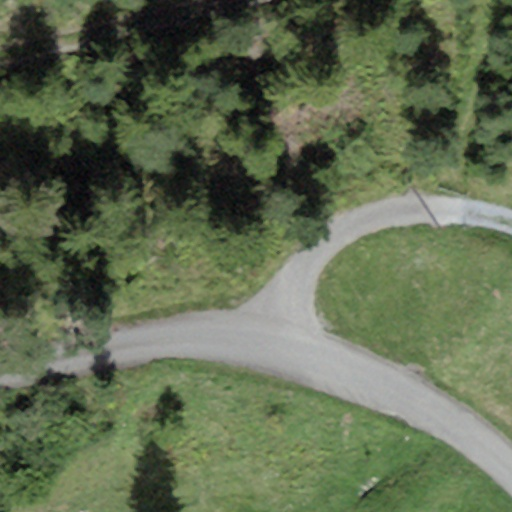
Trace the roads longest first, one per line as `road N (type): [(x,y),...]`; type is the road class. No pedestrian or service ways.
road 1 (track): [(511,475),(476,433),(376,376),(274,341),(157,335),(0,369)]
road 2 (track): [(511,247),(464,236),(360,236),(274,341)]
